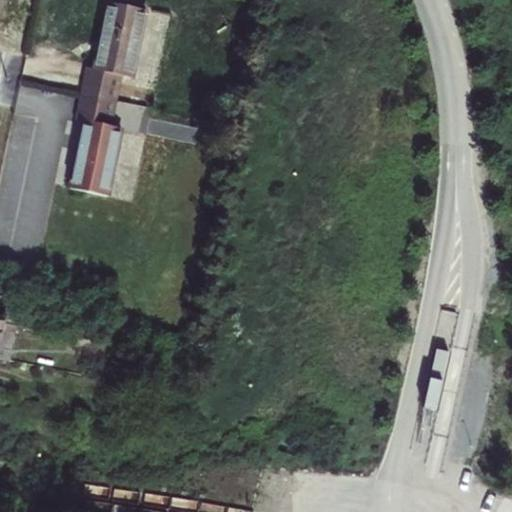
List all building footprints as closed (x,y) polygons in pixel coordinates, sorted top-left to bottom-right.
[(90,72),(85,98),(116,105),(121,79),(133,82),(147,15),(109,5),(95,73),(90,72)] [(84,126),(70,191),(109,200),(123,134),(111,131),(116,105),(85,98),(79,125),(84,126)] [(66,331),(64,336),(73,338),(101,344),(104,332),(114,281),(87,278),(75,332),(66,331)] [(0,323),(1,323),(49,333),(54,308),(0,296),(0,323)] [(98,358),(101,344),(73,338),(71,352),(98,358)]
